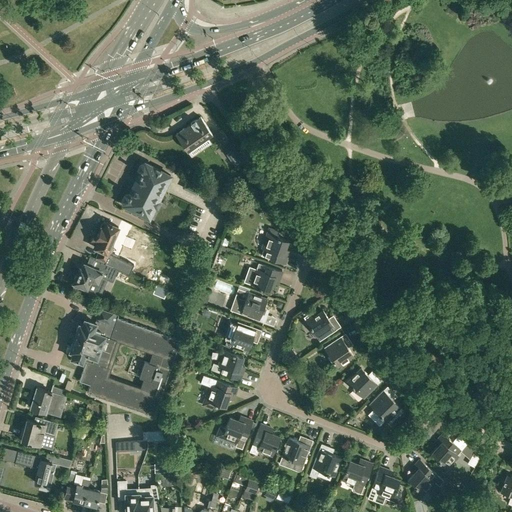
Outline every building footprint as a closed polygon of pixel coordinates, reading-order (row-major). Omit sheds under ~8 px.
[(200,117),(175,134),(187,150),(212,133),(200,117)] [(229,140),(222,130),(213,136),(220,147),(229,140)] [(158,199),(167,182),(170,175),(145,162),(144,163),(141,164),(138,169),(140,172),(139,174),(140,174),(131,193),(129,192),(129,194),(124,195),(122,199),(124,203),(123,204),(130,208),(129,209),(136,212),(137,211),(149,217),(154,207),(157,206),(159,201),(158,199)] [(196,193),(202,180),(190,174),(187,180),(184,187),(196,193)] [(94,232),(89,242),(96,244),(95,247),(100,249),(95,259),(97,260),(105,264),(118,269),(127,273),(129,274),(133,264),(110,254),(113,247),(110,245),(118,228),(103,221),(97,233),(94,232)] [(284,264),(289,251),(284,249),(287,240),(279,237),(277,236),(279,232),(269,228),(262,249),(263,249),(261,255),(284,264)] [(74,279),(73,285),(77,287),(78,286),(92,292),(92,291),(93,290),(99,277),(108,281),(112,282),(118,269),(105,264),(97,260),(96,262),(94,267),(86,263),(81,261),(74,279)] [(277,284),(282,271),(258,262),(250,284),(269,291),(272,282),(277,284)] [(162,288),(158,296),(164,298),(167,291),(162,288)] [(191,292),(183,289),(180,295),(188,298),(191,292)] [(235,297),(231,310),(263,322),(268,309),(263,307),(267,299),(248,292),(245,299),(237,297),(235,297)] [(117,318),(118,315),(100,309),(95,322),(84,318),(84,319),(82,323),(79,322),(69,350),(72,351),(70,358),(73,358),(73,360),(73,361),(74,362),(75,363),(77,363),(78,363),(79,362),(80,361),(83,362),(84,358),(87,359),(80,380),(93,385),(90,393),(106,399),(124,405),(154,415),(167,376),(174,357),(180,340),(117,318)] [(312,312),(304,317),(319,340),(340,327),(332,315),(328,318),(323,310),(315,316),(312,312)] [(256,343),(261,330),(237,321),(229,343),(248,350),(251,341),(256,343)] [(336,366),(353,355),(348,347),(352,345),(344,333),(324,347),(336,366)] [(240,380),(244,367),(240,365),(243,356),(224,350),(219,365),(213,362),(210,369),(240,380)] [(363,398),(381,381),(371,371),(368,374),(361,368),(347,382),(363,398)] [(209,386),(203,404),(213,408),(214,404),(216,404),(225,407),(228,398),(232,400),(237,387),(205,375),(202,383),(209,386)] [(37,386),(31,406),(30,408),(38,410),(37,411),(44,413),(44,412),(45,412),(45,414),(51,416),(53,410),(54,410),(59,394),(65,396),(67,390),(53,385),(51,390),(37,386)] [(403,409),(393,399),(396,396),(387,386),(369,404),(385,420),(389,423),(403,409)] [(38,421),(27,418),(21,439),(52,447),(56,435),(54,434),(57,421),(40,416),(38,421)] [(242,448),(253,421),(240,416),(238,420),(229,417),(226,425),(225,427),(221,426),(217,435),(236,443),(235,446),(242,448)] [(168,420),(162,421),(163,428),(170,426),(168,420)] [(272,455),(280,437),(271,433),(273,429),(260,424),(249,451),(256,454),(258,450),(272,455)] [(174,429),(164,430),(167,445),(176,443),(174,429)] [(147,439),(147,440),(165,439),(165,438),(163,430),(142,432),(143,439),(147,439)] [(457,455),(460,451),(462,450),(443,433),(434,443),(438,447),(431,453),(438,459),(437,460),(439,461),(436,465),(444,471),(458,455),(457,455)] [(282,456),(296,461),(294,467),(295,469),(299,471),(301,470),(312,441),(300,436),(298,440),(289,437),(282,456)] [(143,448),(143,440),(115,442),(116,450),(143,448)] [(467,443),(463,447),(472,455),(473,453),(477,446),(469,442),(469,441),(467,443)] [(318,470),(328,473),(333,476),(340,457),(332,453),(334,449),(321,444),(309,475),(315,478),(318,470)] [(34,481),(45,484),(50,485),(58,456),(46,452),(45,457),(17,450),(14,462),(37,468),(34,481)] [(361,493),(372,464),(359,459),(357,463),(349,460),(342,479),(354,484),(353,487),(354,491),(361,493)] [(442,479),(438,476),(420,459),(411,469),(414,473),(408,480),(415,485),(414,486),(416,487),(413,491),(421,497),(435,482),(438,485),(442,479)] [(396,501),(400,492),(396,490),(397,488),(396,488),(399,480),(390,476),(392,472),(379,467),(367,498),(374,500),(377,494),(396,501)] [(176,471),(155,473),(156,480),(160,480),(161,485),(162,484),(163,486),(172,485),(172,484),(177,483),(176,471)] [(511,475),(507,474),(500,491),(511,495),(508,503),(511,504),(511,475)] [(246,485),(249,478),(240,475),(237,482),(246,485)] [(83,502),(87,488),(89,479),(83,478),(81,483),(76,482),(75,487),(66,485),(63,497),(83,502)] [(242,497),(253,500),(259,482),(249,478),(246,485),(246,486),(242,497)] [(125,479),(116,480),(117,498),(125,498),(125,511),(138,511),(138,487),(137,487),(125,488),(125,479)] [(448,482),(444,486),(450,492),(451,490),(453,488),(453,487),(448,482)] [(138,511),(152,511),(152,500),(159,500),(156,484),(150,484),(151,487),(139,487),(138,487),(138,511)] [(273,499),(277,490),(268,487),(265,495),(273,499)] [(96,505),(97,501),(99,491),(87,488),(83,502),(96,505)] [(291,495),(287,505),(293,507),(297,498),(291,495)] [(306,511),(310,506),(298,500),(294,506),(297,508),(295,511),(306,511)]
